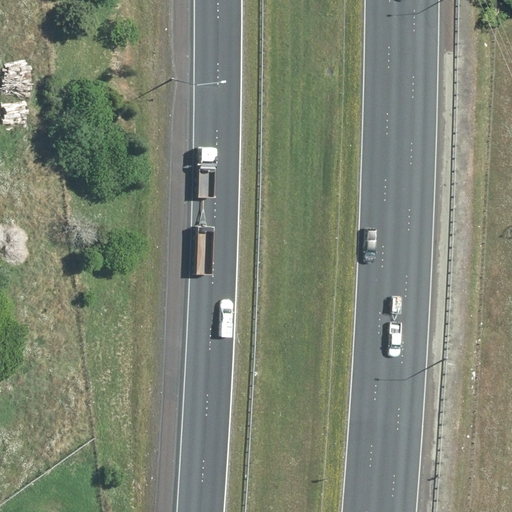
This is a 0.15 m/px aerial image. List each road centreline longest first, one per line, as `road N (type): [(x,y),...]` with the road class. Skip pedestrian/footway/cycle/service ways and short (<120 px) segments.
road 1 (motorway): [(391,0),(366,511)]
road 2 (motorway): [(200,511),(214,289),(216,0)]
